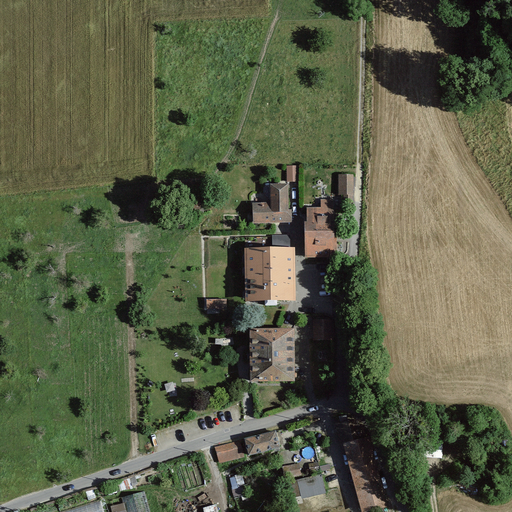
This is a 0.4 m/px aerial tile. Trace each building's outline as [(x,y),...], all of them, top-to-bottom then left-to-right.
[(288,181),(298,181),(298,165),(288,165),(288,181)] [(338,174),(338,195),(354,194),(354,174),(338,174)] [(287,224),(287,185),(271,185),(270,207),(252,207),(252,224),(287,224)] [(306,208),(303,257),(331,259),(333,209),(306,208)] [(292,248),(244,249),(246,304),(293,303),(292,248)] [(210,298),(211,307),(229,308),(231,299),(210,298)] [(314,319),(313,338),(333,339),(332,320),(314,319)] [(293,331),(247,332),(248,385),(293,385),(293,331)] [(357,424),(337,429),(342,446),(361,441),(357,424)] [(275,433),(244,442),(248,457),(279,449),(275,433)] [(371,511),(388,507),(366,441),(342,448),(362,511),(371,511)] [(244,442),(214,449),(218,465),(248,457),(244,442)] [(302,461),(285,465),(290,478),(305,472),(302,461)] [(290,481),(295,499),(327,491),(322,473),(290,481)] [(125,496),(128,511),(153,511),(148,491),(125,496)] [(103,511),(102,503),(58,511),(103,511)]
